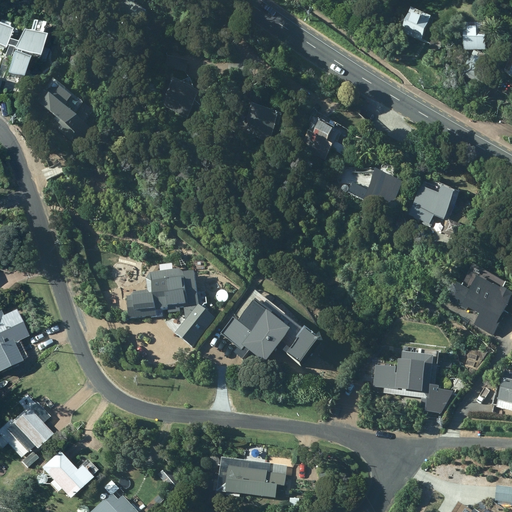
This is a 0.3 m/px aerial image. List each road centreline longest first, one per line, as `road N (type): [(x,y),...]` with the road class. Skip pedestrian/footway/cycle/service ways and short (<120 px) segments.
road 1 (unclassified): [(392,464),(373,441),(132,405),(104,389),(75,338),(12,142),(0,128)]
road 2 (secondary): [(511,164),(248,0)]
road 3 (unclassified): [(511,442),(419,446),(392,464)]
